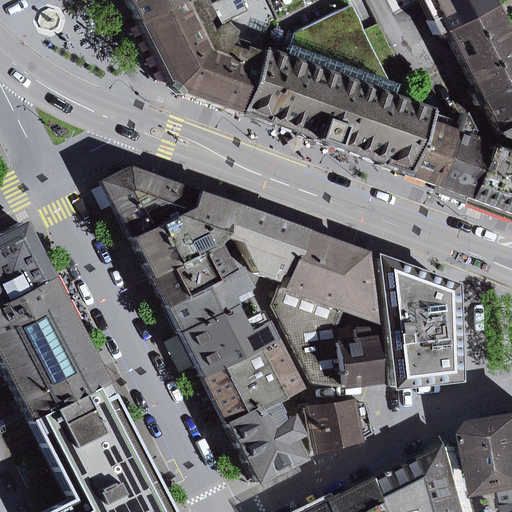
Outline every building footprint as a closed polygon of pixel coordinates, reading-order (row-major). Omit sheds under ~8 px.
[(122,0),(133,19),(133,21),(173,0),(122,0)] [(212,27),(197,0),(173,0),(133,21),(165,83),(175,92),(233,113),(258,51),(226,39),(227,32),(219,25),(212,27)] [(197,0),(212,27),(219,25),(227,32),(226,39),(258,51),(269,20),(273,18),(264,0),(251,0),(248,2),(243,0),(197,0)] [(437,34),(442,31),(489,7),(485,0),(426,0),(435,17),(426,22),(433,36),(437,34)] [(282,60),(382,96),(387,82),(348,5),(292,33),(282,60)] [(437,34),(440,39),(445,36),(459,64),(507,41),(489,7),(442,31),(437,34)] [(471,101),(511,79),(511,50),(507,41),(459,64),(474,93),(469,96),(471,101)] [(382,96),(282,60),(258,51),(233,113),(261,124),(262,121),(271,125),(307,138),(306,140),(330,148),(331,146),(366,159),(376,163),(375,165),(401,175),(423,114),(424,115),(425,112),(382,96)] [(474,106),(479,103),(494,132),(511,122),(511,79),(471,101),(474,106)] [(423,114),(401,175),(433,186),(454,127),(448,125),(446,132),(441,131),(444,122),(424,115),(423,114)] [(454,127),(433,186),(465,198),(484,147),(465,139),(468,131),(459,114),(454,127)] [(511,122),(494,132),(495,135),(511,140),(511,122)] [(511,157),(484,147),(465,198),(511,215),(511,212),(511,157)] [(114,215),(160,192),(165,184),(125,169),(98,182),(114,215)] [(160,192),(114,215),(127,239),(188,209),(192,194),(165,184),(160,192)] [(136,258),(146,276),(209,244),(212,235),(216,236),(228,207),(210,200),(192,194),(188,209),(127,239),(136,258)] [(281,276),(282,276),(298,232),(228,207),(216,236),(234,242),(252,274),(270,280),(278,283),(281,276)] [(18,223),(0,232),(0,301),(46,278),(18,223)] [(362,320),(366,320),(359,254),(298,232),(282,276),(281,276),(278,283),(270,307),(309,383),(338,387),(333,344),(331,331),(332,331),(332,328),(338,311),(362,320)] [(209,244),(146,276),(161,306),(226,273),(225,272),(211,244),(209,244)] [(388,387),(451,380),(449,333),(448,287),(411,273),(374,259),(388,387)] [(226,273),(161,306),(174,332),(246,295),(232,268),(225,272),(226,273)] [(98,385),(100,384),(66,316),(46,278),(0,301),(0,371),(65,500),(41,511),(166,511),(165,510),(120,422),(107,394),(104,396),(98,385)] [(197,376),(197,377),(269,341),(246,295),(174,332),(197,376)] [(373,379),(367,329),(332,331),(331,331),(333,344),(338,387),(371,383),(373,379)] [(268,402),(293,389),(269,341),(197,377),(222,424),(268,401),(268,402)] [(222,424),(252,484),(298,460),(288,439),(294,436),(285,417),(278,420),(268,402),(268,401),(222,424)] [(310,452),(354,441),(368,434),(362,404),(347,402),(302,409),(310,452)] [(0,419),(0,434),(25,422),(19,410),(0,419)] [(173,511),(126,419),(120,422),(165,510),(166,511),(173,511)] [(511,419),(484,424),(477,435),(489,495),(507,492),(511,490),(511,419)] [(430,511),(435,511),(472,511),(455,449),(453,447),(389,480),(404,511),(430,511)] [(404,511),(389,480),(346,502),(351,511),(404,511)] [(511,511),(511,490),(507,492),(489,495),(492,511),(511,511)] [(351,511),(346,502),(326,511),(351,511)]
